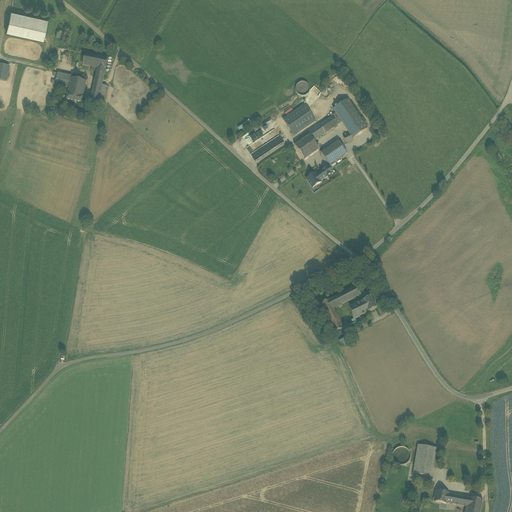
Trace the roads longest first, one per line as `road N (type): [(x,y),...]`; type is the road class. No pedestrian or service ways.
road 1 (unclassified): [(0,431),(58,368),(209,332),(364,260)]
road 2 (unclassified): [(60,0),(364,260)]
road 3 (unclassified): [(364,260),(454,396),(511,388)]
road 4 (unclassified): [(364,260),(430,199),(509,98)]
